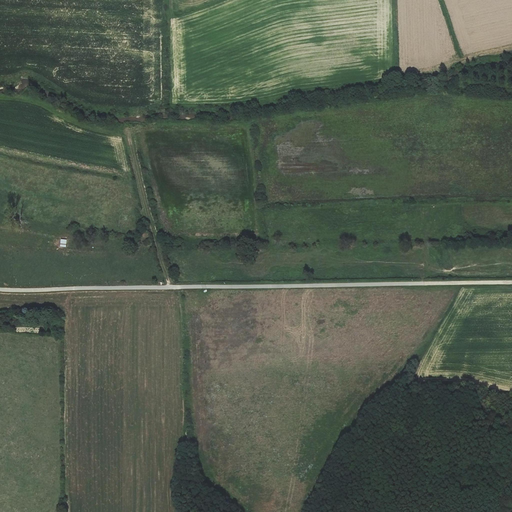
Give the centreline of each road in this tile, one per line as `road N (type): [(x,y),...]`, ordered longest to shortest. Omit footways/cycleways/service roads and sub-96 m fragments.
road 1 (unclassified): [(511,282),(0,289)]
road 2 (track): [(145,128),(129,139),(170,287)]
